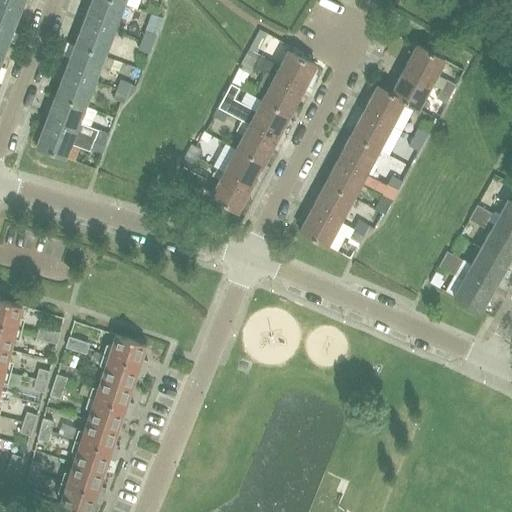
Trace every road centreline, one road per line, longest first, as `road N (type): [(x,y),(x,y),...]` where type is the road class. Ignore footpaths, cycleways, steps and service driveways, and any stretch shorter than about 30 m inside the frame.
road 1 (residential): [(249,254),(361,27),(323,7)]
road 2 (residential): [(145,511),(249,254)]
road 3 (residential): [(487,358),(249,254)]
road 4 (residential): [(249,254),(0,182)]
road 5 (residential): [(0,144),(55,0)]
